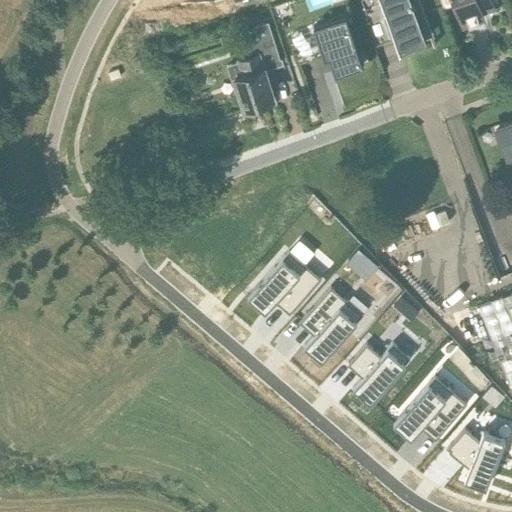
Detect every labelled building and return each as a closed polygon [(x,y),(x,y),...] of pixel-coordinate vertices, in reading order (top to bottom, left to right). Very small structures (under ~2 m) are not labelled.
[(381,0),(389,19),(385,21),(390,35),(394,34),(400,49),(426,39),(424,33),(431,31),(419,0),(381,0)] [(495,6),(492,0),(454,0),(464,24),(485,16),(483,10),(495,6)] [(336,73),(363,63),(346,14),(313,25),(288,35),(299,65),(329,55),(336,73)] [(281,62),(268,21),(254,26),(262,52),(240,59),(240,61),(227,65),(231,78),(235,77),(246,109),(265,103),(264,99),(274,96),(264,67),(279,61),(280,63),(281,62)] [(511,120),(497,126),(508,156),(511,154),(511,120)] [(359,247),(346,261),(356,269),(368,255),(359,247)] [(273,270),(238,311),(256,326),(265,315),(280,328),(299,306),(284,293),(291,285),(273,270)] [(511,292),(478,306),(511,392),(511,292)] [(402,295),(394,303),(400,308),(407,299),(402,295)] [(309,314),(291,336),(305,348),(295,359),(313,374),(348,333),(331,318),(323,327),(309,314)] [(495,350),(489,353),(492,361),(499,359),(495,350)] [(359,358),(341,379),(355,391),(345,402),(363,417),(398,376),(381,361),(374,370),(359,358)] [(420,395),(384,436),(402,451),(412,440),(427,453),(446,431),(431,418),(437,410),(420,395)] [(471,453),(456,440),(437,462),(460,482),(456,494),(477,503),(497,451),(476,443),(471,453)]
